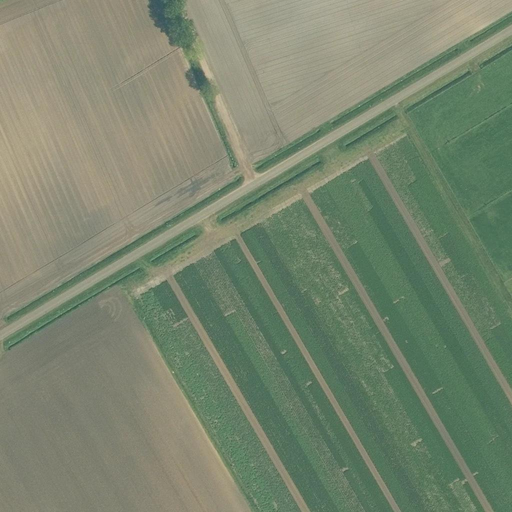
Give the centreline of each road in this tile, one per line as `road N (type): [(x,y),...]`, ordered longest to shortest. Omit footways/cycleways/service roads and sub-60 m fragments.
road 1 (unclassified): [(0,335),(511,29)]
road 2 (track): [(254,183),(175,0)]
